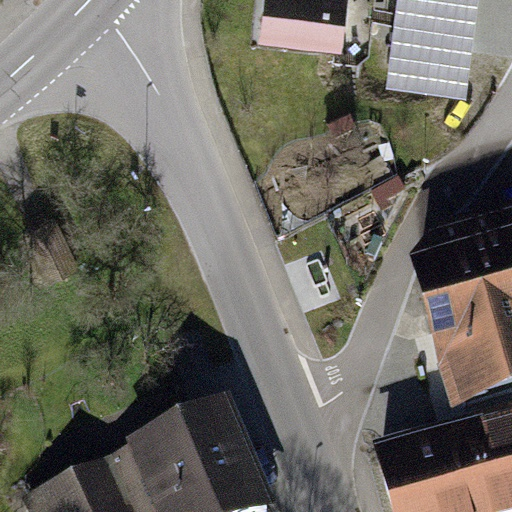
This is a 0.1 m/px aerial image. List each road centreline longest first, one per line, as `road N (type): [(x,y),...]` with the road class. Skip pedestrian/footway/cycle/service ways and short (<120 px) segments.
road 1 (tertiary): [(292,418),(155,87),(95,0)]
road 2 (residential): [(292,418),(356,381),(419,230),(511,113)]
road 3 (secondary): [(0,88),(95,0)]
